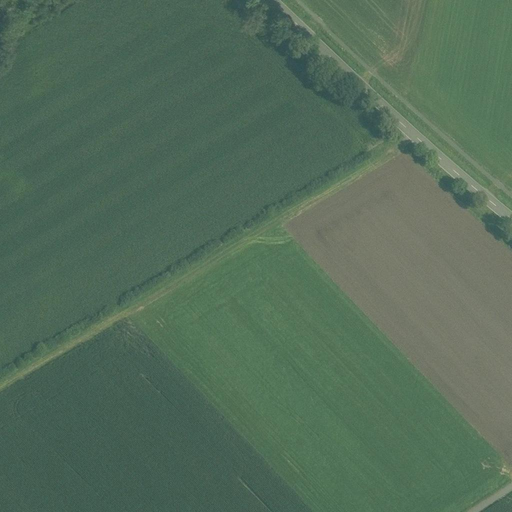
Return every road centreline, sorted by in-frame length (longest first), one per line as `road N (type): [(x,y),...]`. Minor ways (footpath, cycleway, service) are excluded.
road 1 (track): [(0,382),(414,134)]
road 2 (tertiary): [(511,218),(271,0)]
